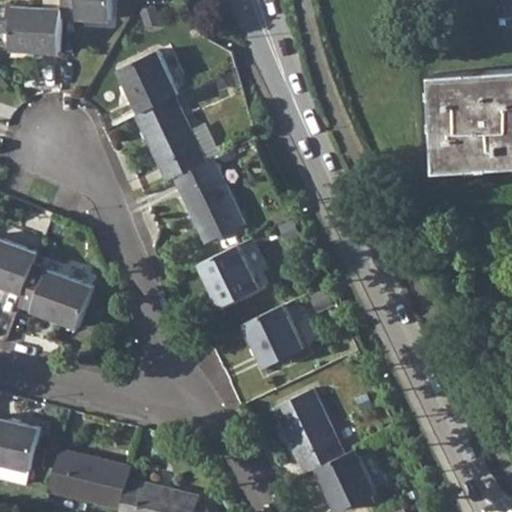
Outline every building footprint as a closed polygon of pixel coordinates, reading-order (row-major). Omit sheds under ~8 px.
[(64,0),(64,7),(64,15),(113,18),(113,0),(64,0)] [(12,47),(62,50),(64,15),(64,7),(0,4),(0,30),(13,30),(12,47)] [(120,67),(141,111),(175,94),(180,92),(159,49),(120,67)] [(511,67),(432,73),(433,94),(435,95),(435,105),(434,105),(435,126),(437,126),(440,168),(472,166),(472,167),(493,166),(495,164),(511,163),(511,67)] [(141,111),(137,113),(168,178),(176,174),(207,159),(175,94),(141,111)] [(207,159),(176,174),(207,241),(246,222),(222,173),(214,156),(207,159)] [(0,282),(24,291),(35,263),(39,251),(0,236),(0,282)] [(239,242),(201,260),(222,305),(261,287),(239,242)] [(24,291),(20,303),(79,325),(94,285),(35,263),(24,291)] [(285,302),(246,320),(267,365),(306,346),(285,302)] [(276,405),(307,470),(318,465),(345,452),(314,387),(276,405)] [(0,460),(31,468),(41,426),(0,415),(0,460)] [(62,447),(52,488),(123,506),(130,476),(134,464),(62,447)] [(345,452),(318,465),(339,509),(378,490),(357,447),(345,452)] [(123,506),(121,511),(214,511),(209,502),(200,499),(201,492),(130,476),(123,506)]
